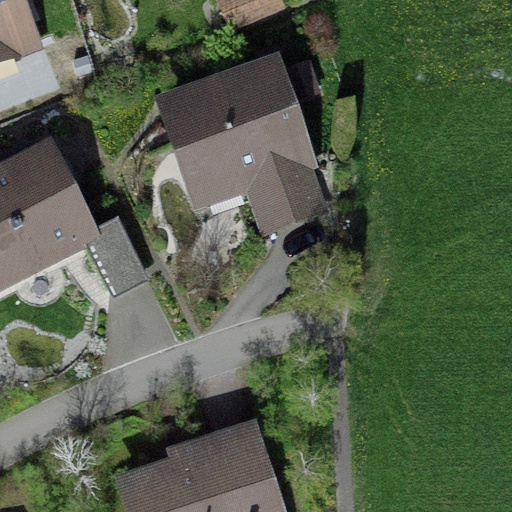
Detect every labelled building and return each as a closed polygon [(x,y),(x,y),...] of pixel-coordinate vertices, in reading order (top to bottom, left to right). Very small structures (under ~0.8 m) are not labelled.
[(0,0),(0,57),(31,45),(13,0),(0,0)] [(266,15),(259,0),(226,0),(237,27),(266,15)] [(298,101),(317,94),(307,67),(288,74),(298,101)] [(198,190),(260,168),(279,222),(312,211),(292,156),(301,152),(273,74),(171,111),(198,190)] [(0,281),(83,239),(88,237),(48,157),(0,181),(0,281)] [(117,222),(88,237),(83,239),(109,291),(143,274),(117,222)] [(280,511),(272,487),(262,490),(246,441),(179,463),(182,472),(123,492),(129,511),(280,511)]
